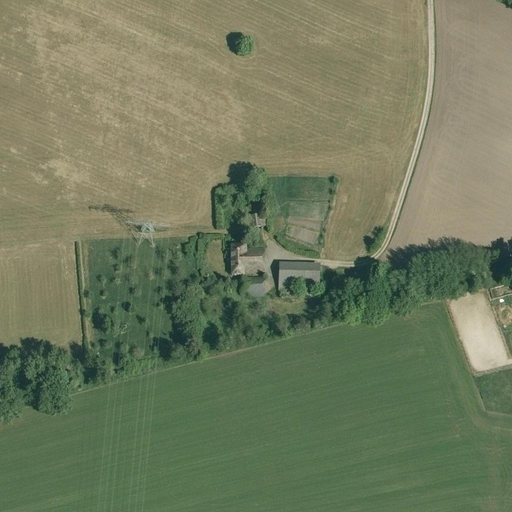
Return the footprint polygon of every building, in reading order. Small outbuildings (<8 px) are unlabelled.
[(254,229),(268,227),(266,217),(261,218),(260,216),(252,217),(254,229)] [(265,273),(265,251),(245,251),(245,247),(232,247),(232,277),(245,277),(245,273),(265,273)] [(280,264),(279,292),(320,292),(321,265),(280,264)] [(265,298),(265,279),(243,279),(243,298),(265,298)] [(387,294),(385,279),(369,281),(371,295),(387,294)]
